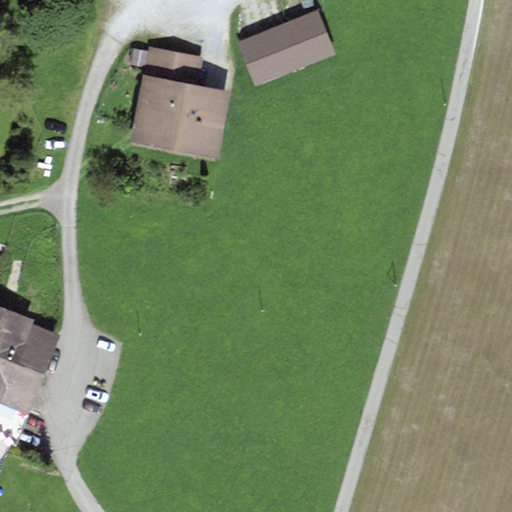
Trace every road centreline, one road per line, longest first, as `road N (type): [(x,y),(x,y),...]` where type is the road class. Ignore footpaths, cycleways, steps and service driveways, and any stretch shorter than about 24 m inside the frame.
road 1 (unclassified): [(136,0),(111,39),(63,203),(75,328),(58,428),(64,458),(94,511)]
road 2 (unclassified): [(338,511),(431,200),(475,0)]
